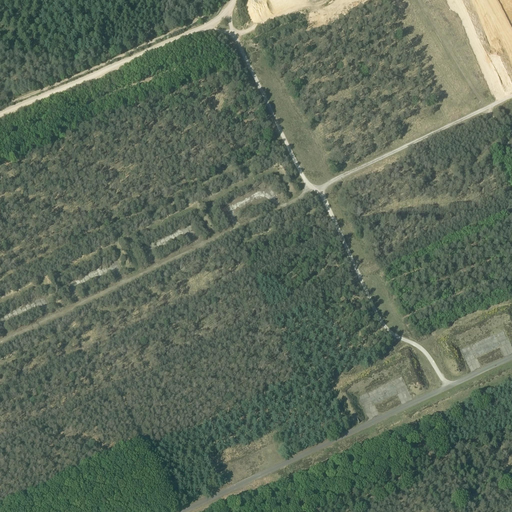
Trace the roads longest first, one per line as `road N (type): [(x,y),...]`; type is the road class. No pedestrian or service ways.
road 1 (track): [(208,23),(233,35),(375,312),(387,330),(426,354),(447,389)]
road 2 (track): [(511,359),(186,511)]
road 3 (track): [(0,113),(208,23)]
road 4 (track): [(313,190),(511,95)]
road 5 (track): [(0,106),(198,16)]
road 6 (track): [(236,0),(229,7),(233,35),(321,0)]
